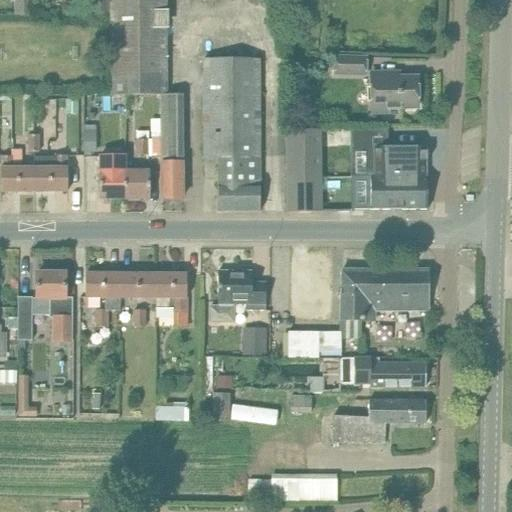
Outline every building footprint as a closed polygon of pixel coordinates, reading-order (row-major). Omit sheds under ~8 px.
[(30,13),(30,0),(15,0),(15,13),(30,13)] [(92,0),(93,16),(107,16),(107,1),(106,0),(92,0)] [(165,0),(107,1),(107,16),(110,16),(111,28),(109,28),(109,29),(111,29),(111,45),(109,45),(109,46),(111,46),(111,58),(111,62),(109,62),(109,63),(111,63),(111,78),(109,78),(109,79),(111,79),(111,94),(109,94),(109,96),(111,95),(111,97),(112,98),(112,95),(123,95),(161,95),(162,134),(162,136),(162,139),(162,150),(162,157),(162,159),(182,159),(181,136),(181,95),(166,95),(165,0)] [(365,75),(366,58),(335,57),(335,75),(365,75)] [(203,60),(204,140),(203,160),(218,160),(218,212),(259,212),(259,60),(203,60)] [(386,109),(397,108),(417,108),(417,78),(387,78),(387,73),(371,74),(371,106),(386,105),(386,109)] [(78,100),(66,100),(66,114),(78,114),(78,100)] [(13,140),(21,140),(21,115),(13,115),(13,140)] [(319,130),(286,131),(287,178),(320,178),(320,131),(319,130)] [(388,130),(370,130),(370,210),(427,210),(426,147),(388,147),(388,130)] [(27,133),(28,151),(39,150),(39,133),(27,133)] [(95,134),(83,134),(83,153),(95,153),(95,134)] [(162,134),(151,134),(151,157),(162,157),(162,150),(162,139),(162,136),(162,134)] [(148,141),(137,141),(137,155),(148,155),(148,141)] [(34,192),(34,169),(12,169),(12,157),(1,157),(1,168),(0,168),(1,193),(34,192)] [(55,169),(34,169),(34,192),(67,192),(67,169),(66,169),(66,157),(55,157),(55,169)] [(124,171),(126,171),(126,157),(99,158),(99,200),(124,200),(124,171)] [(162,164),(162,179),(162,199),(182,199),(182,164),(162,164)] [(149,171),(126,171),(124,171),(124,200),(150,199),(149,171)] [(320,178),(287,178),(287,212),(287,213),(320,213),(321,213),(320,178)] [(404,308),(427,308),(427,271),(404,271),(404,268),(402,267),(397,267),(396,268),(396,271),(387,271),(366,271),(341,271),(339,321),(374,322),(375,311),(404,311),(404,308)] [(217,272),(217,304),(210,304),(210,319),(234,319),(234,304),(244,304),(244,311),(265,311),(265,284),(251,284),(250,273),(217,272)] [(36,274),(36,294),(48,294),(48,317),(52,317),(72,317),(72,298),(65,298),(65,294),(65,274),(36,274)] [(119,299),(119,274),(85,274),(85,299),(119,299)] [(152,274),(119,274),(119,299),(152,299),(152,274)] [(152,274),(152,299),(172,299),(172,312),(174,312),(174,324),(186,324),(186,275),(152,274)] [(19,297),(19,341),(31,341),(32,297),(19,297)] [(74,327),(86,327),(86,303),(74,303),(74,327)] [(96,328),(106,328),(106,309),(96,310),(96,328)] [(135,310),(135,327),(154,327),(154,310),(135,310)] [(52,317),(52,341),(72,341),(72,317),(52,317)] [(244,329),(244,357),(266,357),(266,329),(244,329)] [(271,354),(280,354),(280,329),(271,329),(271,354)] [(318,329),(288,329),(288,355),(318,355),(318,329)] [(320,353),(341,352),(341,338),(319,338),(320,353)] [(405,388),(425,388),(425,364),(378,364),(378,358),(340,358),(340,381),(340,384),(344,384),(368,385),(368,387),(405,388)] [(16,359),(6,359),(6,372),(16,372),(16,359)] [(203,359),(203,390),(211,390),(211,359),(203,359)] [(28,407),(28,375),(20,375),(20,415),(36,415),(36,407),(28,407)] [(232,378),(216,378),(216,389),(232,389),(232,378)] [(328,393),(344,393),(344,384),(340,384),(340,381),(328,381),(328,393)] [(229,395),(213,395),(213,421),(228,422),(229,395)] [(292,396),(291,411),(312,411),(312,396),(292,396)] [(425,401),(405,401),(367,401),(367,417),(333,417),(332,443),(385,444),(385,424),(425,424),(425,401)] [(157,415),(187,415),(187,403),(157,403),(157,415)] [(248,501),(337,502),(337,477),(271,476),(271,482),(248,482),(248,501)]
